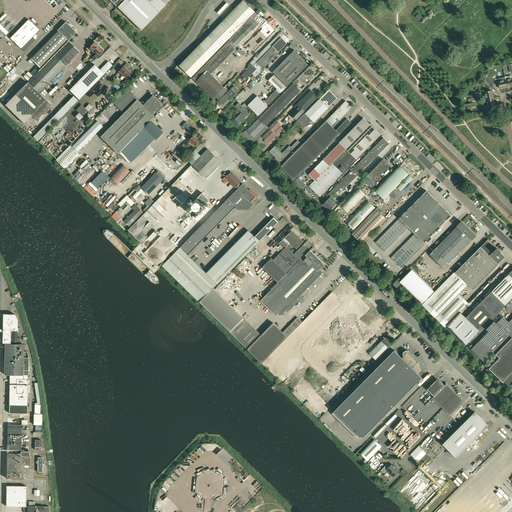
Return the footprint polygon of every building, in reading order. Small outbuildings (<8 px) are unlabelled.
[(124,0),(118,7),(141,30),(159,11),(149,2),(150,0),(124,0)] [(245,2),(199,49),(209,59),(255,12),(245,2)] [(21,49),(32,37),(39,30),(28,19),(10,38),(21,49)] [(266,21),(241,46),(250,55),(274,30),(266,21)] [(24,124),(32,116),(36,120),(51,105),(38,93),(79,52),(68,41),(77,32),(66,22),(37,51),(30,59),(40,68),(23,86),(5,105),(24,124)] [(248,65),(247,68),(248,69),(252,74),(254,75),(251,78),(253,80),(279,53),(279,52),(287,43),(281,37),(278,34),(257,56),(254,59),(251,62),(251,63),(248,65)] [(94,61),(104,51),(98,46),(99,45),(97,44),(94,42),(90,46),(91,46),(89,48),(96,55),(92,58),(94,61)] [(235,49),(230,44),(228,42),(192,78),(213,99),(224,87),(211,74),(235,49)] [(191,77),(209,59),(199,49),(181,67),(191,77)] [(309,65),(294,50),(273,72),(287,86),(309,65)] [(68,90),(76,98),(79,100),(113,66),(108,61),(100,69),(94,64),(68,90)] [(127,79),(131,75),(130,73),(124,66),(119,71),(127,79)] [(310,80),(309,79),(317,72),(314,69),(313,70),(310,67),(298,79),(304,85),(306,83),(307,84),(310,80)] [(268,81),(281,93),(287,87),(274,75),(268,81)] [(490,76),(486,79),(492,85),(495,82),(490,76)] [(492,85),(486,79),(484,82),(489,88),(492,85)] [(266,126),(301,91),(293,84),(252,126),(247,131),(246,130),(242,134),(253,144),(268,128),(266,126)] [(234,86),(232,88),(218,103),(223,108),(240,91),(234,86)] [(224,87),(213,99),(216,102),(228,91),(224,87)] [(127,88),(123,92),(112,103),(120,111),(132,99),(135,96),(127,88)] [(270,105),(280,94),(275,90),(265,100),(270,105)] [(294,107),(297,109),(301,114),(318,97),(311,90),(309,93),(308,92),(307,93),(307,94),(294,107)] [(304,128),(312,120),(313,122),(328,107),(329,108),(338,98),(329,90),(320,99),(305,114),(305,113),(297,121),(304,128)] [(485,92),(486,100),(493,99),(492,91),(485,92)] [(137,100),(134,102),(100,136),(117,153),(140,131),(143,127),(150,120),(152,118),(154,116),(152,115),(162,105),(152,95),(143,105),(137,100)] [(267,107),(257,96),(248,106),(258,116),(267,107)] [(493,99),(486,100),(488,108),(495,106),(493,99)] [(336,119),(337,118),(339,120),(350,109),(347,106),(349,104),(346,101),(339,108),(338,108),(338,109),(332,115),(331,115),(328,118),(332,122),(335,119),(336,119)] [(239,124),(249,113),(239,103),(236,106),(242,112),(235,120),(239,124)] [(81,105),(76,110),(83,117),(88,111),(81,105)] [(301,114),(297,109),(291,115),(296,120),(301,114)] [(381,135),(376,131),(363,118),(339,143),(340,143),(346,149),(315,181),(309,186),(320,197),(357,159),(381,135)] [(326,120),(302,144),(300,146),(300,147),(280,167),(294,180),(313,160),(314,160),(326,148),(340,134),(351,123),(347,119),(336,130),(326,120)] [(143,127),(140,131),(151,141),(151,142),(155,139),(156,140),(163,133),(150,120),(143,127)] [(263,137),(265,140),(264,141),(264,142),(267,144),(269,143),(277,135),(283,129),(279,125),(280,124),(276,120),(269,128),(270,129),(263,137)] [(186,129),(185,130),(182,127),(173,136),(170,139),(173,142),(176,140),(181,145),(191,136),(187,132),(188,132),(186,129)] [(197,145),(197,144),(199,142),(194,136),(189,141),(189,140),(186,143),(189,146),(191,143),(195,146),(196,146),(197,145)] [(383,138),(369,152),(375,158),(389,143),(383,138)] [(286,161),(300,146),(302,144),(299,141),(293,148),(290,145),(284,152),(283,151),(281,153),(275,146),(269,152),(277,159),(276,160),(279,163),(284,158),(286,161)] [(340,143),(309,175),(315,181),(346,149),(340,143)] [(55,160),(63,169),(78,154),(69,145),(67,148),(55,160)] [(206,179),(221,163),(207,149),(192,165),(201,174),(206,179)] [(369,152),(360,162),(365,168),(375,158),(369,152)] [(374,182),(390,166),(383,159),(367,175),(368,176),(374,182)] [(360,173),(365,168),(360,162),(354,167),(360,173)] [(118,184),(130,172),(122,164),(110,176),(118,184)] [(400,166),(375,191),(384,200),(409,175),(400,166)] [(354,167),(339,183),(342,187),(344,189),(360,173),(354,167)] [(230,172),(229,173),(227,176),(227,175),(226,176),(225,178),(225,177),(223,179),(226,183),(228,181),(235,188),(237,189),(240,185),(239,184),(241,182),(235,176),(230,172)] [(156,173),(142,187),(149,194),(163,180),(156,173)] [(409,175),(397,188),(401,191),(413,179),(409,175)] [(298,178),(295,181),(302,188),(306,185),(298,178)] [(336,193),(342,187),(339,183),(326,196),(328,198),(334,192),(336,193)] [(214,288),(259,242),(254,237),(248,231),(206,274),(187,255),(235,207),(237,209),(248,209),(251,206),(249,204),(256,197),(242,184),(232,194),(198,229),(162,266),(163,266),(199,303),(214,288)] [(139,195),(141,193),(143,191),(141,188),(142,187),(140,186),(135,190),(137,192),(132,197),(135,199),(139,195)] [(358,188),(341,206),(348,213),(365,195),(358,188)] [(435,199),(426,191),(415,203),(423,211),(435,199)] [(189,206),(196,212),(192,217),(193,219),(195,217),(198,220),(211,207),(207,203),(210,200),(202,193),(193,202),(192,200),(191,201),(193,202),(189,206)] [(323,204),(330,210),(330,211),(338,203),(331,196),(323,204)] [(427,223),(431,219),(443,207),(435,199),(423,211),(419,215),(423,219),(427,223)] [(368,201),(347,223),(355,229),(375,208),(368,201)] [(419,215),(423,211),(415,203),(411,207),(419,215)] [(132,208),(135,212),(125,222),(129,226),(143,212),(139,208),(135,205),(132,208)] [(417,225),(423,219),(419,215),(411,207),(405,212),(417,225)] [(431,219),(439,227),(451,215),(443,207),(431,219)] [(387,219),(376,209),(352,234),(362,244),(387,219)] [(399,218),(411,231),(417,225),(405,212),(399,218)] [(436,231),(427,223),(423,219),(417,225),(430,237),(436,231)] [(436,231),(439,227),(431,219),(427,223),(436,231)] [(444,269),(472,240),(476,236),(470,230),(469,230),(468,229),(468,228),(462,222),(458,226),(430,255),(444,269)] [(417,225),(411,231),(424,243),(430,237),(417,225)] [(288,245),(290,242),(296,248),(296,249),(298,247),(302,242),(291,231),(285,238),(283,240),(280,243),(284,248),(286,247),(288,245)] [(412,270),(400,282),(422,304),(425,301),(425,302),(422,305),(444,328),(447,325),(460,312),(468,303),(459,294),(467,285),(473,290),(505,257),(499,252),(500,251),(487,239),(483,244),(455,272),(429,298),(428,297),(434,292),(412,270)] [(294,254),(300,260),(309,251),(303,245),(294,254)] [(271,258),(268,261),(262,267),(278,283),(300,260),(294,254),(286,247),(284,248),(273,260),(271,258)] [(300,260),(278,283),(260,301),(267,308),(275,315),(283,307),(288,312),(298,301),(293,296),(319,270),(320,270),(321,270),(325,265),(310,250),(309,251),(300,260)] [(511,277),(508,274),(480,303),(466,317),(460,312),(447,325),(466,345),(480,331),(494,317),(511,298),(511,277)] [(0,331),(3,331),(2,343),(2,358),(5,358),(4,375),(9,375),(8,407),(8,413),(26,414),(26,407),(27,377),(28,377),(28,370),(28,357),(27,351),(23,351),(23,345),(20,345),(20,338),(17,338),(17,331),(20,331),(20,328),(17,328),(17,321),(15,314),(3,314),(3,329),(0,329),(0,331)] [(471,349),(470,349),(485,363),(511,335),(511,317),(508,322),(502,316),(502,317),(499,320),(496,323),(493,321),(485,329),(488,331),(473,346),(471,349)] [(298,317),(283,332),(288,337),(292,332),(302,322),(298,317)] [(244,318),(230,332),(247,349),(261,335),(244,318)] [(273,323),(261,335),(247,349),(253,355),(261,363),(265,360),(288,337),(283,332),(273,323)] [(511,337),(497,353),(501,356),(489,369),(502,382),(511,372),(511,337)] [(370,354),(377,361),(391,346),(384,339),(370,354)] [(422,378),(417,373),(420,370),(418,365),(417,363),(419,361),(409,352),(408,351),(407,351),(407,350),(406,351),(405,351),(404,351),(404,352),(403,352),(403,353),(403,354),(403,355),(403,356),(404,357),(402,358),(394,350),(334,411),(359,437),(364,437),(422,378)] [(511,374),(503,383),(511,391),(511,374)] [(450,416),(460,406),(464,401),(446,384),(445,386),(441,382),(440,383),(438,380),(435,383),(434,382),(427,389),(431,393),(434,396),(433,398),(450,416)] [(443,444),(456,457),(488,425),(475,412),(443,444)] [(21,451),(21,425),(7,425),(6,478),(22,479),(22,472),(23,472),(24,465),(28,465),(29,452),(21,451)] [(374,439),(360,454),(367,460),(381,446),(374,439)] [(387,465),(383,468),(381,470),(384,473),(386,470),(393,478),(400,471),(395,466),(394,466),(392,464),(389,467),(387,465)] [(26,487),(16,486),(6,486),(6,506),(26,507),(26,487)]
